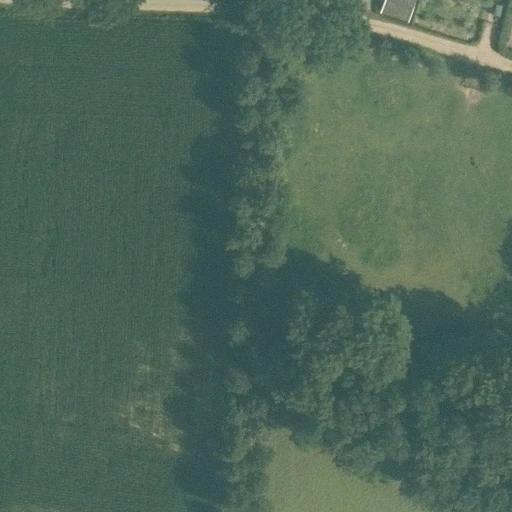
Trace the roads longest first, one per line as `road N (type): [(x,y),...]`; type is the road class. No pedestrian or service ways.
road 1 (track): [(241,511),(262,8)]
road 2 (unclassified): [(511,69),(309,11),(69,0)]
